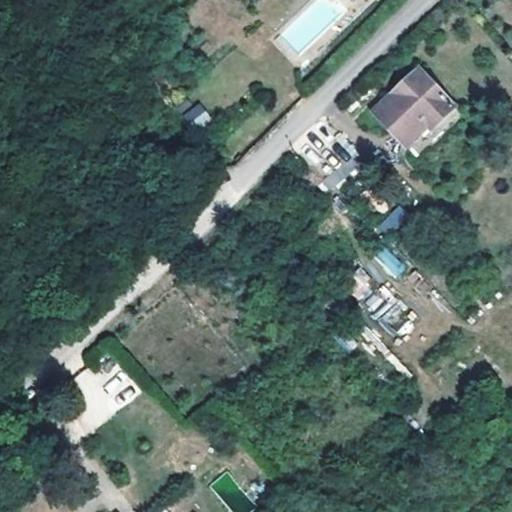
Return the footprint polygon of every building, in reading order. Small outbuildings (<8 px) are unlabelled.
[(266,38),(259,29),(245,40),(251,50),(266,38)] [(411,71),(393,87),(370,108),(399,141),(424,118),(427,121),(430,120),(433,123),(450,109),(454,106),(417,66),(411,71)] [(202,104),(186,111),(194,129),(210,121),(202,104)] [(424,118),(399,141),(402,145),(427,121),(424,118)] [(237,149),(247,139),(241,133),(231,143),(237,149)] [(399,206),(377,226),(387,237),(408,218),(399,206)] [(387,245),(375,253),(393,278),(405,269),(387,245)] [(396,336),(414,317),(393,296),(386,303),(375,293),(364,305),(396,336)] [(127,384),(129,383),(123,373),(106,382),(119,406),(135,398),(127,384)]
